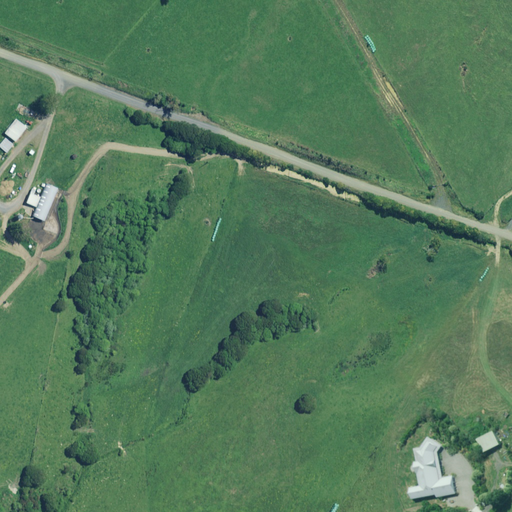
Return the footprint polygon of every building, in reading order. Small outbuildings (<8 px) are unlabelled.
[(26,128),(16,120),(5,134),(15,142),(26,128)] [(13,145),(5,138),(0,144),(0,147),(7,153),(13,145)] [(56,189),(46,185),(41,198),(34,195),(36,190),(32,189),(26,203),(36,207),(32,216),(44,221),(56,189)] [(495,428),(479,436),(486,451),(503,443),(495,428)] [(429,435),(423,446),(418,447),(421,460),(419,460),(423,483),(413,485),(415,497),(439,492),(439,495),(457,492),(454,475),(443,477),(438,452),(443,444),(429,435)]
